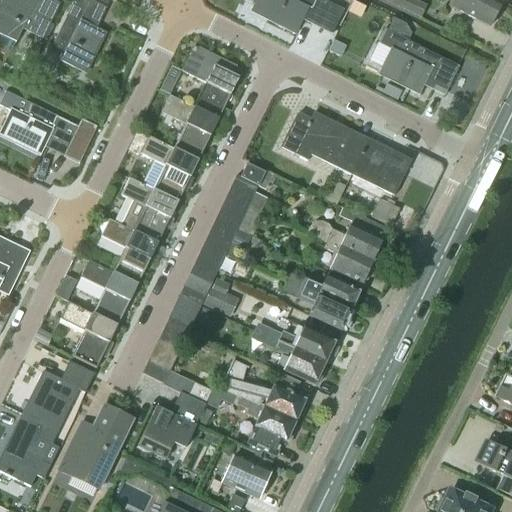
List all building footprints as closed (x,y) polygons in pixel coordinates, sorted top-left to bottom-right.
[(41,42),(58,7),(44,0),(2,0),(3,0),(0,6),(0,37),(15,44),(21,32),(41,42)] [(92,61),(105,35),(96,31),(105,10),(84,0),(74,0),(41,69),(55,76),(60,64),(78,72),(85,58),(92,61)] [(295,37),(302,22),(331,37),(343,13),(316,0),(257,0),(253,8),(269,16),(266,22),(295,37)] [(376,0),(387,5),(393,8),(394,9),(396,10),(400,0),(376,0)] [(453,0),(449,10),(488,30),(500,7),(487,0),(453,0)] [(445,94),(457,68),(407,44),(410,35),(404,27),(391,21),(385,33),(378,46),(390,52),(380,71),(391,77),(388,83),(418,98),(424,84),(445,94)] [(216,123),(237,81),(213,69),(216,62),(192,50),(180,74),(204,86),(192,110),(192,111),(216,123)] [(5,95),(0,104),(0,109),(10,114),(2,132),(16,138),(14,144),(39,157),(38,158),(39,159),(44,149),(46,146),(54,150),(52,153),(78,166),(96,130),(81,123),(77,130),(64,123),(5,95)] [(196,164),(216,123),(192,111),(192,110),(168,98),(160,115),(184,127),(172,151),(172,152),(196,164)] [(344,161),(356,136),(312,114),(309,121),(297,115),(280,150),(306,163),(309,157),(350,178),(356,166),(344,161)] [(136,134),(127,153),(137,158),(146,139),(136,134)] [(393,198),(410,162),(356,136),(344,161),(356,166),(350,178),(393,198)] [(176,206),(196,164),(172,152),(172,151),(148,140),(140,157),(164,168),(152,193),(151,194),(176,206)] [(239,180),(239,181),(256,189),(257,189),(263,176),(263,175),(245,167),(239,180)] [(263,176),(257,189),(264,193),(272,177),(264,173),(263,175),(263,176)] [(235,178),(230,189),(251,200),(253,196),(256,189),(239,181),(239,180),(235,178)] [(155,247),(176,206),(151,194),(152,193),(128,181),(119,198),(130,203),(118,227),(132,234),(131,235),(155,247)] [(335,206),(343,189),(336,185),(332,193),(325,190),(321,200),(335,206)] [(230,189),(224,200),(246,211),(247,209),(251,200),(230,189)] [(251,200),(247,209),(259,215),(265,201),(253,196),(251,200)] [(224,200),(219,211),(241,222),(246,211),(224,200)] [(399,210),(378,201),(370,219),(390,229),(399,210)] [(241,222),(236,232),(244,236),(247,237),(251,240),(253,236),(259,223),(262,216),(259,215),(247,209),(246,211),(241,222)] [(219,211),(214,223),(235,233),(236,232),(241,222),(219,211)] [(308,229),(305,236),(307,237),(326,245),(372,266),(375,258),(378,256),(380,251),(380,249),(381,245),(377,243),(373,241),(379,229),(356,219),(353,226),(351,231),(348,230),(344,239),(330,232),(328,227),(320,223),(313,224),(308,229)] [(135,289),(155,247),(131,235),(132,234),(118,227),(108,222),(99,239),(123,251),(111,275),(111,277),(135,289)] [(214,223),(209,234),(230,244),(235,233),(214,223)] [(230,244),(229,246),(238,249),(244,236),(236,232),(235,233),(230,244)] [(209,234),(203,245),(225,255),(229,246),(230,244),(209,234)] [(0,295),(6,299),(17,275),(27,254),(0,240),(0,295)] [(203,245),(198,255),(220,265),(225,255),(203,245)] [(326,245),(323,251),(336,258),(329,272),(362,288),(372,266),(326,245)] [(198,255),(193,266),(215,277),(220,265),(198,255)] [(115,330),(135,289),(111,277),(111,275),(87,264),(79,281),(103,292),(91,317),(90,318),(115,330)] [(193,266),(188,277),(210,287),(215,277),(193,266)] [(293,276),(289,286),(349,314),(353,307),(355,306),(357,300),(357,298),(358,295),(326,280),(322,289),(305,281),(305,282),(293,276)] [(188,277),(183,288),(204,298),(210,287),(188,277)] [(215,281),(209,292),(223,299),(229,288),(215,281)] [(289,286),(285,294),(297,300),(296,301),(313,309),(308,318),(340,333),(342,330),(344,329),(346,323),(346,321),(349,314),(289,286)] [(183,288),(178,299),(199,309),(204,298),(183,288)] [(217,315),(225,299),(223,299),(209,292),(201,307),(217,315)] [(178,299),(172,310),(194,321),(199,309),(178,299)] [(95,371),(115,330),(90,318),(91,317),(67,305),(59,322),(83,334),(70,359),(95,371)] [(172,310),(167,322),(188,332),(194,321),(172,310)] [(162,332),(161,333),(183,343),(183,342),(188,332),(167,322),(162,332)] [(323,365),(333,344),(303,330),(297,344),(280,336),(277,344),(323,365)] [(38,332),(34,342),(47,348),(51,338),(38,332)] [(161,333),(157,343),(178,353),(183,343),(161,333)] [(265,338),(261,346),(273,352),(277,344),(265,338)] [(151,354),(173,365),(173,364),(178,353),(157,343),(151,354)] [(313,387),(323,365),(277,344),(273,352),(289,359),(283,373),(313,387)] [(151,354),(146,364),(168,375),(173,365),(151,354)] [(232,363),(219,391),(236,398),(235,399),(293,425),(304,402),(273,388),(271,393),(241,385),(244,370),(247,371),(248,370),(232,363)] [(41,374),(20,417),(46,429),(40,440),(51,446),(77,392),(84,396),(93,377),(67,364),(59,382),(41,374)] [(146,364),(141,376),(163,386),(168,375),(146,364)] [(511,377),(511,378),(500,401),(511,406),(511,377)] [(193,386),(186,399),(203,407),(204,406),(210,393),(193,386)] [(220,402),(231,408),(232,406),(235,399),(236,398),(219,391),(212,388),(210,393),(204,406),(215,412),(220,402)] [(179,395),(173,406),(199,419),(204,408),(203,407),(186,399),(179,395)] [(235,399),(232,406),(246,413),(244,417),(257,423),(253,433),(246,447),(274,459),(280,445),(283,446),(293,425),(235,399)] [(155,411),(137,449),(164,462),(171,448),(172,448),(182,453),(194,429),(199,419),(173,406),(168,417),(155,411)] [(97,492),(131,423),(102,408),(89,434),(80,429),(81,426),(80,425),(57,473),(97,492)] [(20,417),(0,458),(0,472),(30,488),(41,465),(48,469),(53,460),(45,457),(51,446),(40,440),(46,429),(20,417)] [(220,442),(205,435),(202,442),(216,449),(220,442)] [(223,442),(218,454),(229,459),(234,447),(223,442)] [(511,454),(486,442),(475,464),(503,478),(497,491),(511,498),(511,454)] [(259,501),(260,500),(271,472),(235,457),(223,486),(259,501)] [(178,488),(125,463),(119,476),(129,476),(127,479),(136,479),(163,492),(169,499),(162,511),(213,511),(175,494),(178,488)] [(448,495),(440,511),(490,511),(490,510),(477,504),(478,502),(468,497),(467,499),(454,493),(448,495)]
